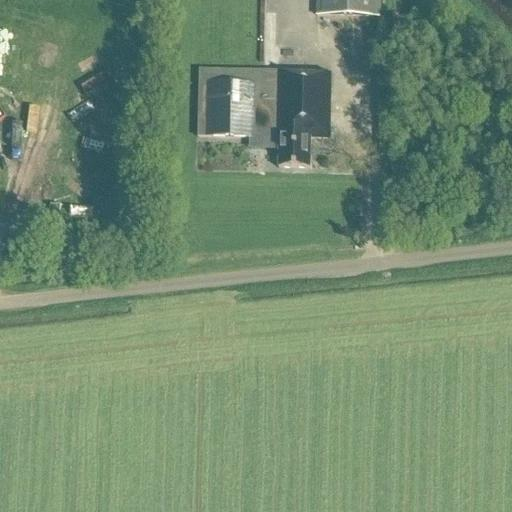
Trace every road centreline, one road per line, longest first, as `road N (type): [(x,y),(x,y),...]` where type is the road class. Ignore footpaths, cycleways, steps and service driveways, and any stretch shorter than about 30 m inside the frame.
road 1 (unclassified): [(0,308),(511,250)]
road 2 (unknown): [(380,265),(364,106),(291,0)]
